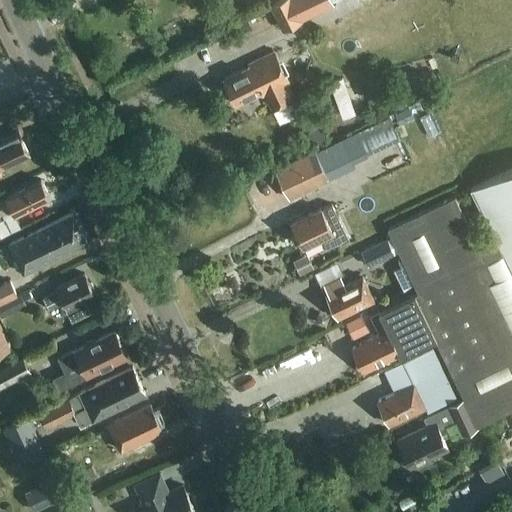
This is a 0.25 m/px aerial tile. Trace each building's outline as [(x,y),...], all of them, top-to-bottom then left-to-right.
[(331,0),(278,0),(268,5),(281,32),(334,6),(331,0)] [(339,0),(344,13),(354,9),(350,0),(339,0)] [(294,99),(288,85),(291,83),(274,48),(246,62),(248,66),(223,79),(236,105),(262,93),(270,110),(294,99)] [(399,124),(414,117),(410,107),(394,115),(399,124)] [(360,143),(394,127),(389,117),(356,133),(360,143)] [(14,161),(28,154),(18,132),(0,141),(0,175),(1,175),(0,173),(0,170),(15,163),(14,161)] [(314,150),(275,169),(289,198),(329,179),(324,170),(348,158),(340,140),(315,152),(314,150)] [(494,240),(480,247),(456,195),(387,228),(418,292),(415,294),(436,339),(435,339),(453,377),(463,399),(464,399),(477,426),(511,409),(511,168),(470,189),(494,240)] [(14,215),(49,197),(41,179),(5,197),(5,198),(0,200),(0,214),(11,209),(14,215)] [(303,247),(322,238),(326,248),(348,238),(338,217),(331,204),(321,209),(321,207),(291,222),(303,247)] [(23,274),(86,242),(72,212),(8,244),(23,274)] [(393,258),(386,242),(361,253),(369,269),(393,258)] [(313,268),(307,254),(293,261),(299,274),(313,268)] [(309,284),(330,274),(325,263),(304,274),(309,284)] [(90,315),(83,301),(82,300),(94,294),(84,274),(56,287),(57,290),(42,298),(48,309),(63,302),(73,324),(90,315)] [(362,276),(344,285),(340,276),(324,284),(328,293),(326,293),(338,318),(374,301),(362,276)] [(0,303),(15,296),(8,283),(0,287),(0,303)] [(372,319),(379,334),(352,347),(364,371),(399,354),(400,356),(435,339),(436,339),(415,294),(378,311),(380,315),(372,319)] [(16,299),(15,296),(0,303),(0,318),(1,320),(25,308),(19,297),(16,299)] [(114,330),(58,357),(65,372),(52,378),(59,391),(86,378),(85,376),(127,357),(114,330)] [(0,354),(9,350),(0,331),(0,354)] [(384,373),(393,393),(377,400),(389,424),(425,407),(428,413),(456,400),(433,350),(384,373)] [(0,391),(30,375),(22,360),(0,372),(0,391)] [(224,388),(230,398),(273,374),(267,364),(224,388)] [(79,393),(50,407),(39,412),(48,432),(75,419),(78,426),(145,394),(132,367),(91,387),(91,388),(79,393)] [(439,429),(446,426),(452,438),(477,426),(464,399),(463,399),(423,418),(427,426),(397,441),(410,467),(448,448),(439,429)] [(120,450),(162,429),(150,404),(108,424),(120,450)] [(3,433),(20,466),(44,454),(28,421),(3,433)] [(90,465),(67,475),(72,486),(95,476),(90,465)] [(143,511),(194,511),(182,485),(168,492),(159,474),(135,485),(143,503),(140,504),(143,511)] [(24,496),(32,511),(39,511),(67,499),(57,480),(24,496)] [(66,511),(89,511),(86,503),(66,511)]
